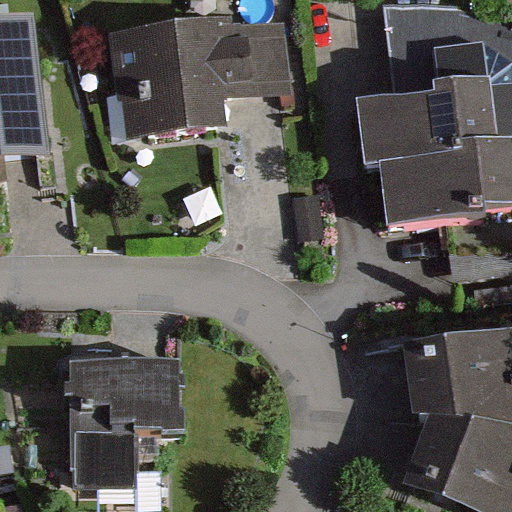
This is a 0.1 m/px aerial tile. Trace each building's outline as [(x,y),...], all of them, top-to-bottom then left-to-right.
[(0,170),(63,163),(45,26),(0,31),(0,170)] [(130,113),(136,113),(139,143),(239,135),(237,105),(299,99),(293,32),(124,46),(130,113)] [(491,84),(433,90),(434,100),(358,108),(365,172),(379,170),(499,157),(491,84)] [(483,214),(511,210),(511,155),(499,157),(379,170),(386,234),(484,224),(483,214)] [(511,329),(417,344),(422,416),(511,422),(511,329)] [(86,490),(141,488),(140,429),(189,427),(188,373),(83,376),(86,490)] [(511,511),(511,424),(438,419),(418,477),(496,511),(511,511)]
